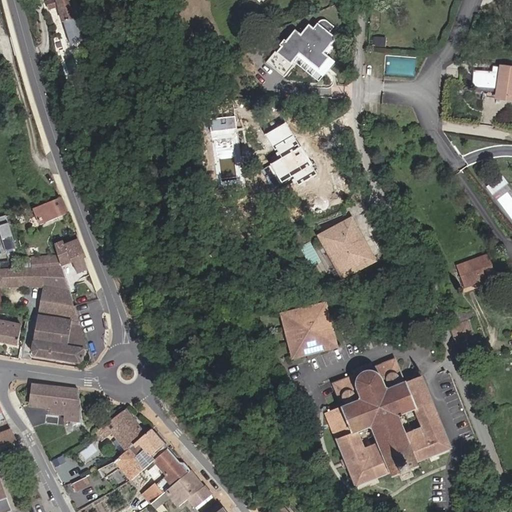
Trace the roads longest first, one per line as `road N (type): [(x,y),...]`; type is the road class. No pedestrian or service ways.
road 1 (residential): [(504,503),(416,255),(362,166),(356,86)]
road 2 (tertiary): [(14,0),(126,352)]
road 3 (residential): [(356,86),(422,88),(468,0)]
road 4 (tertiary): [(248,511),(142,387)]
road 5 (tertiary): [(2,367),(6,404),(66,511)]
road 6 (unknown): [(511,245),(489,224),(456,162),(511,151)]
